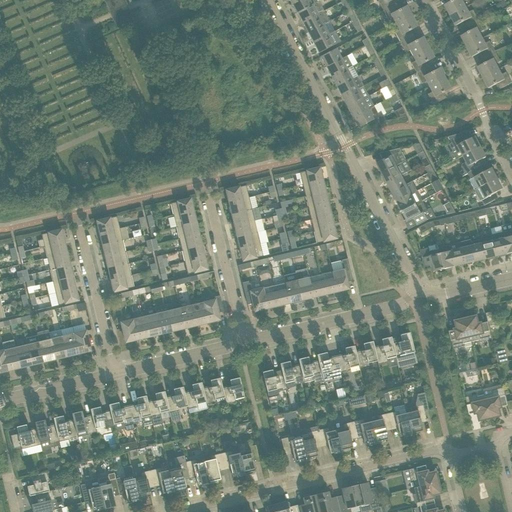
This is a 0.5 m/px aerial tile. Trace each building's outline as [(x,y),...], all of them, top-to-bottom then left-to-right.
[(317,2),(316,0),(296,0),(291,3),(296,13),(297,13),(297,12),(318,1),(317,2)] [(351,10),(345,0),(344,0),(341,2),(346,12),(351,10)] [(379,0),(378,1),(383,11),(395,5),(392,0),(379,0)] [(450,15),(466,7),(463,1),(465,0),(451,0),(452,1),(445,5),(450,15)] [(324,11),(318,1),(297,12),(297,13),(302,23),(324,11)] [(397,10),(395,5),(383,11),(389,21),(393,19),(396,24),(412,16),(406,5),(397,10)] [(469,12),(466,7),(450,15),(456,26),(465,21),(467,26),(479,20),(473,10),(469,12)] [(351,10),(346,12),(344,14),(346,18),(349,17),(352,22),(356,20),(351,10)] [(302,23),(308,33),(323,25),(329,21),(328,20),(329,19),(327,17),(324,11),(302,23)] [(412,16),(396,24),(399,30),(394,32),(400,42),(411,36),(408,31),(417,26),(412,16)] [(361,31),(356,20),(352,22),(357,33),(361,31)] [(479,20),(467,26),(470,31),(461,36),(466,46),(483,38),(480,33),(484,30),(479,20)] [(308,33),(313,43),(328,35),(334,32),(329,21),(323,25),(308,33)] [(335,31),(328,35),(313,43),(318,53),(334,45),(340,42),(335,31)] [(414,41),(411,36),(400,42),(405,52),(409,50),(412,56),(428,47),(423,37),(414,41)] [(485,43),(483,38),(466,46),(472,57),(481,52),(484,57),(495,51),(490,41),(485,43)] [(369,44),(365,46),(370,56),(374,54),(369,44)] [(428,47),(412,56),(415,61),(411,63),(416,73),(427,67),(425,62),(434,58),(428,47)] [(326,67),(341,59),(336,48),(320,57),(326,67)] [(495,51),(484,57),(486,62),(477,67),(483,77),(499,69),(496,64),(500,61),(495,51)] [(379,65),(374,54),(370,56),(375,67),(379,65)] [(346,56),(341,59),(326,67),(331,77),(346,69),(351,66),(346,56)] [(427,67),(416,73),(421,83),(426,81),(429,87),(445,78),(439,68),(430,72),(427,67)] [(346,69),(331,77),(336,87),(352,79),(346,69)] [(502,74),(499,69),(483,77),(488,88),(496,84),(499,90),(511,83),(506,72),(502,74)] [(352,79),(336,87),(342,97),(363,86),(358,76),(352,79)] [(445,78),(429,87),(431,92),(427,94),(433,105),(446,98),(443,92),(450,89),(445,78)] [(395,95),(390,85),(386,87),(391,97),(395,95)] [(369,96),(363,86),(342,97),(347,107),(369,96)] [(395,95),(391,97),(388,99),(390,104),(394,102),(398,100),(395,95)] [(369,96),(347,107),(352,117),(374,106),(369,96)] [(377,113),(374,106),(352,117),(358,128),(373,120),(374,123),(385,121),(381,112),(377,113)] [(401,108),(397,110),(401,117),(405,115),(401,108)] [(461,133),(448,137),(456,151),(452,153),(456,160),(464,156),(463,155),(481,146),(477,140),(475,136),(465,141),(461,133)] [(464,156),(467,162),(462,164),(461,167),(463,171),(460,172),(462,177),(468,174),(479,168),(476,162),(486,157),(483,153),(484,153),(481,146),(463,155),(464,156)] [(396,166),(400,164),(396,157),(399,156),(396,149),(380,153),(383,160),(377,163),(382,173),(396,166)] [(383,176),(382,178),(385,178),(387,183),(401,175),(405,173),(400,164),(396,166),(382,173),(383,176)] [(302,185),(322,180),(319,168),(299,173),(302,185)] [(482,173),(479,168),(468,174),(471,179),(469,180),(475,190),(497,178),(494,172),(493,172),(491,168),(482,173)] [(401,175),(387,183),(389,187),(388,189),(391,190),(392,192),(406,185),(401,175)] [(501,185),(497,178),(475,190),(480,200),(481,199),(484,206),(496,200),(493,194),(502,189),(500,185),(501,185)] [(325,192),(322,180),(302,185),(305,196),(325,192)] [(433,183),(432,183),(437,193),(443,189),(440,184),(438,180),(433,183)] [(393,195),(392,197),(395,198),(397,202),(411,194),(406,185),(392,192),(393,195)] [(229,202),(249,198),(246,186),(226,190),(229,202)] [(411,194),(397,202),(398,203),(399,206),(399,208),(400,210),(402,211),(422,201),(417,191),(411,194)] [(325,192),(305,196),(308,208),(328,203),(325,192)] [(251,209),(249,198),(229,202),(232,214),(251,209)] [(173,216),(193,211),(190,199),(170,204),(173,216)] [(422,201),(402,211),(406,219),(407,221),(413,218),(417,225),(427,219),(424,212),(427,211),(422,201)] [(449,202),(443,206),(447,214),(454,212),(449,202)] [(330,215),(328,203),(308,208),(311,219),(330,215)] [(251,209),(232,214),(234,226),(254,221),(251,209)] [(193,211),(173,216),(176,227),(196,223),(193,211)] [(276,216),(278,221),(274,222),(275,228),(283,226),(281,220),(282,220),(281,214),(276,216)] [(465,214),(460,215),(454,216),(456,222),(466,220),(465,214)] [(333,226),(330,215),(311,219),(313,231),(333,226)] [(100,233),(119,229),(117,216),(97,221),(100,233)] [(454,216),(452,217),(444,219),(445,225),(456,222),(454,216)] [(257,232),(254,221),(234,226),(237,237),(257,232)] [(434,226),(433,221),(428,222),(418,228),(421,233),(434,226)] [(196,223),(176,227),(179,239),(199,234),(196,223)] [(333,226),(313,231),(316,243),(336,238),(333,226)] [(122,240),(119,229),(100,233),(102,245),(122,240)] [(511,229),(502,232),(508,254),(511,252),(511,229)] [(41,235),(42,239),(38,241),(40,248),(44,247),(64,242),(61,230),(41,235)] [(257,232),(237,237),(240,249),(260,244),(257,232)] [(502,232),(492,235),(497,256),(502,255),(504,256),(505,254),(508,254),(502,232)] [(201,246),(199,234),(179,239),(182,251),(201,246)] [(497,256),(492,235),(481,237),(487,259),(489,258),(491,259),(492,257),(497,256)] [(481,239),(471,242),(476,261),(481,260),(483,261),(484,259),(487,259),(481,237),(481,239)] [(125,252),(122,240),(102,245),(105,257),(125,252)] [(471,240),(460,242),(466,264),(468,263),(470,264),(471,262),(476,261),(471,242),(471,240)] [(67,254),(64,242),(44,247),(47,258),(67,254)] [(457,249),(451,251),(455,266),(460,265),(462,266),(463,264),(466,264),(460,242),(458,243),(456,246),(457,249)] [(263,256),(260,244),(240,249),(243,261),(263,256)] [(451,251),(450,245),(439,248),(440,249),(441,253),(444,269),(446,270),(449,270),(450,268),(455,266),(451,251)] [(204,257),(201,246),(182,251),(184,262),(204,257)] [(444,269),(441,253),(440,249),(429,252),(430,257),(429,259),(430,261),(431,263),(432,266),(431,268),(433,269),(434,271),(444,269)] [(125,252),(105,257),(108,268),(128,263),(125,252)] [(69,265),(67,254),(47,258),(50,270),(69,265)] [(159,268),(168,266),(165,255),(156,257),(159,268)] [(207,270),(204,257),(184,262),(187,274),(207,270)] [(343,269),(332,272),(337,292),(349,289),(347,282),(352,281),(347,259),(341,260),(341,261),(340,262),(341,266),(343,267),(343,269)] [(131,275),(128,263),(108,268),(111,280),(131,275)] [(69,265),(50,270),(52,282),(72,277),(69,265)] [(313,297),(308,277),(306,269),(295,271),(297,280),(302,300),(313,297)] [(332,272),(320,275),(325,294),(337,292),(332,272)] [(133,287),(131,275),(111,280),(114,292),(133,287)] [(325,294),(320,275),(308,277),(313,297),(325,294)] [(72,277),(52,282),(55,293),(75,288),(72,277)] [(302,300),(297,280),(285,283),(290,303),(302,300)] [(248,284),(247,282),(242,283),(247,305),(253,303),(255,311),(267,308),(262,289),(250,292),(249,290),(251,288),(250,284),(248,284)] [(290,303),(285,283),(273,286),(278,306),(290,303)] [(161,284),(149,287),(151,291),(151,294),(163,291),(161,284)] [(35,298),(33,292),(33,290),(40,289),(39,285),(27,288),(30,299),(35,298)] [(278,306),(273,286),(262,289),(267,308),(278,306)] [(75,288),(55,293),(58,305),(78,301),(75,288)] [(203,303),(207,323),(219,320),(218,313),(223,312),(220,296),(213,297),(214,300),(203,303)] [(35,298),(30,299),(31,305),(41,303),(39,297),(35,298)] [(203,303),(191,306),(196,326),(207,323),(203,303)] [(196,326),(191,306),(179,308),(184,328),(196,326)] [(179,308),(168,311),(172,331),(184,328),(179,308)] [(168,311),(156,314),(161,334),(172,331),(168,311)] [(486,313),(488,322),(489,325),(495,324),(492,312),(486,313)] [(156,314),(144,317),(149,337),(161,334),(156,314)] [(489,325),(488,322),(479,324),(477,316),(466,319),(472,342),(479,340),(480,342),(492,340),(489,325)] [(144,317),(133,320),(137,339),(149,337),(144,317)] [(472,342),(466,319),(456,321),(458,329),(449,331),(453,349),(465,346),(464,343),(472,342)] [(137,339),(133,320),(121,323),(125,342),(137,339)] [(55,359),(50,339),(48,330),(36,333),(39,342),(43,362),(55,359)] [(86,331),(74,334),(78,354),(90,351),(86,331)] [(401,341),(393,343),(392,344),(397,360),(396,360),(398,368),(417,363),(409,333),(400,335),(401,341)] [(74,334),(62,337),(67,356),(78,354),(74,334)] [(67,356),(62,337),(50,339),(55,359),(67,356)] [(383,346),(374,348),(377,361),(378,365),(387,362),(386,359),(395,357),(396,360),(397,360),(392,344),(393,343),(391,337),(381,339),(383,346)] [(364,350),(356,352),(355,352),(358,365),(359,368),(369,366),(368,363),(377,361),(374,348),(373,341),(363,344),(364,350)] [(43,362),(39,342),(27,345),(32,365),(43,362)] [(27,345),(15,348),(20,368),(32,365),(27,345)] [(355,352),(356,352),(354,346),(344,348),(346,355),(337,357),(341,372),(350,370),(350,368),(358,365),(355,352)] [(20,368),(15,348),(4,351),(8,370),(20,368)] [(509,361),(506,349),(497,351),(500,363),(509,361)] [(0,372),(8,370),(4,351),(0,351),(0,372)] [(341,372),(337,357),(328,359),(326,352),(317,355),(318,361),(323,381),(324,381),(324,382),(341,378),(339,373),(341,372)] [(308,357),(298,359),(300,366),(304,383),(313,380),(314,384),(323,381),(318,361),(309,363),(308,357)] [(300,366),(291,368),(289,361),(280,364),(282,374),(286,390),(287,390),(286,388),(295,386),(295,385),(304,383),(300,366)] [(478,368),(466,371),(467,377),(480,375),(478,368)] [(282,374),(274,376),(272,370),(262,372),(267,392),(276,390),(277,392),(286,390),(282,374)] [(211,387),(203,389),(206,405),(216,402),(215,400),(224,398),(226,404),(222,389),(220,378),(210,380),(211,387)] [(231,387),(222,389),(226,404),(235,402),(235,400),(244,397),(239,378),(229,380),(231,387)] [(193,391),(184,393),(184,394),(188,409),(197,407),(197,404),(205,402),(206,405),(203,389),(201,382),(191,385),(193,391)] [(503,387),(503,388),(503,385),(484,389),(484,394),(490,418),(500,415),(499,408),(508,405),(507,402),(503,387)] [(175,396),(166,398),(169,411),(171,421),(181,419),(178,409),(187,407),(188,409),(184,394),(184,393),(183,387),(173,389),(175,396)] [(343,388),(336,390),(338,399),(346,397),(343,388)] [(156,400),(147,402),(152,424),(153,426),(162,424),(160,413),(169,411),(166,398),(164,391),(155,394),(156,400)] [(413,411),(406,413),(411,435),(419,433),(419,432),(422,431),(420,420),(425,419),(426,422),(427,422),(424,410),(427,409),(428,411),(424,393),(417,395),(414,407),(412,408),(413,411)] [(372,394),(365,395),(367,403),(374,401),(372,394)] [(490,418),(484,394),(477,396),(477,394),(471,395),(471,397),(467,398),(468,405),(467,405),(469,415),(478,413),(480,420),(490,418)] [(147,402),(146,396),(136,398),(138,405),(129,407),(132,423),(133,424),(142,421),(143,426),(152,424),(147,402)] [(132,423),(129,407),(120,409),(118,402),(108,405),(110,411),(114,427),(115,431),(124,429),(127,431),(134,429),(133,424),(132,423)] [(110,411),(101,413),(100,407),(90,409),(91,416),(92,416),(96,433),(95,429),(104,427),(105,429),(114,427),(110,411)] [(92,416),(91,416),(83,418),(81,411),(71,414),(73,420),(78,440),(78,437),(96,433),(92,416)] [(411,435),(406,413),(399,415),(398,411),(388,413),(391,427),(397,425),(399,436),(403,435),(403,437),(411,435)] [(391,427),(388,413),(377,416),(378,420),(371,421),(376,444),(377,444),(384,442),(384,440),(387,439),(385,428),(391,427)] [(73,420),(64,422),(63,416),(53,418),(55,425),(59,442),(68,439),(69,443),(78,440),(73,420)] [(218,419),(210,421),(213,431),(220,429),(218,419)] [(363,419),(353,422),(356,435),(362,434),(364,445),(368,444),(368,446),(376,444),(371,421),(364,423),(363,419)] [(55,425),(46,427),(44,420),(35,423),(36,429),(40,445),(43,455),(51,453),(50,448),(60,446),(59,442),(55,425)] [(343,428),(336,430),(341,452),(342,452),(349,450),(349,449),(352,448),(350,437),(356,435),(353,422),(342,424),(343,428)] [(18,434),(10,436),(13,449),(21,447),(21,449),(40,445),(36,429),(27,431),(27,430),(26,425),(16,427),(18,434)] [(328,428),(318,430),(321,444),(327,442),(329,453),(333,452),(333,454),(341,452),(336,430),(329,432),(328,428)] [(321,444),(318,430),(307,433),(308,437),(301,438),(306,461),(307,460),(314,459),(314,457),(317,456),(315,445),(321,444)] [(289,437),(281,439),(281,440),(285,456),(284,452),(292,451),(293,454),(294,462),(298,461),(298,463),(306,461),(301,438),(294,440),(293,436),(289,437)] [(136,441),(129,443),(131,450),(138,448),(136,441)] [(239,453),(244,476),(245,475),(252,473),(252,472),(255,471),(253,460),(258,459),(259,462),(255,445),(245,448),(246,451),(239,453)] [(244,476),(239,453),(232,455),(231,451),(220,454),(224,467),(230,466),(232,476),(236,476),(236,477),(244,476)] [(224,467),(220,454),(210,456),(211,460),(204,462),(209,484),(217,482),(217,480),(220,479),(218,468),(224,467)] [(209,484),(204,462),(197,463),(196,459),(185,462),(189,475),(195,474),(197,485),(201,484),(201,486),(209,484)] [(189,475),(185,462),(175,464),(176,468),(169,470),(174,492),(175,492),(182,490),(182,489),(185,488),(183,477),(189,475)] [(410,475),(409,476),(410,481),(413,481),(414,488),(437,482),(435,472),(427,474),(425,465),(415,468),(416,469),(409,471),(410,475)] [(124,477),(115,479),(119,492),(125,491),(127,502),(131,501),(131,503),(139,501),(134,478),(131,466),(122,468),(124,477)] [(174,492),(169,470),(162,472),(161,468),(150,470),(154,484),(160,482),(162,493),(166,492),(166,494),(174,492)] [(141,477),(134,478),(139,501),(140,500),(147,499),(147,497),(150,496),(148,485),(154,484),(150,470),(140,473),(141,477)] [(36,494),(53,490),(52,490),(49,491),(47,482),(49,482),(47,472),(30,476),(30,477),(31,476),(33,485),(27,486),(29,496),(36,495),(36,494)] [(106,485),(99,487),(104,509),(105,509),(112,507),(112,506),(115,505),(113,494),(119,492),(115,479),(114,473),(107,475),(108,481),(105,481),(106,485)] [(367,482),(354,485),(359,506),(368,504),(373,511),(381,511),(378,497),(375,487),(369,489),(367,482)] [(437,482),(414,488),(416,495),(414,496),(416,508),(434,503),(432,495),(440,493),(437,482)] [(104,509),(99,487),(92,488),(90,483),(80,485),(84,504),(85,504),(84,501),(90,499),(92,510),(96,509),(96,511),(104,509)] [(375,485),(375,487),(378,497),(384,495),(381,483),(375,485)] [(337,497),(336,497),(340,511),(349,511),(350,508),(359,506),(354,485),(341,489),(343,497),(338,499),(337,497)] [(36,494),(36,495),(38,503),(31,505),(32,511),(44,511),(57,509),(53,490),(36,494)] [(315,495),(319,511),(340,511),(336,497),(335,497),(336,500),(330,502),(328,492),(315,495)] [(297,506),(298,511),(319,511),(315,495),(303,498),(305,507),(299,508),(298,506),(297,506)] [(298,511),(297,506),(297,505),(296,505),(296,507),(289,509),(288,507),(289,507),(289,506),(289,505),(289,504),(289,503),(288,502),(287,502),(286,502),(276,504),(278,509),(277,510),(277,511),(298,511)] [(436,511),(434,503),(416,508),(417,511),(444,511),(444,510),(436,511)]
